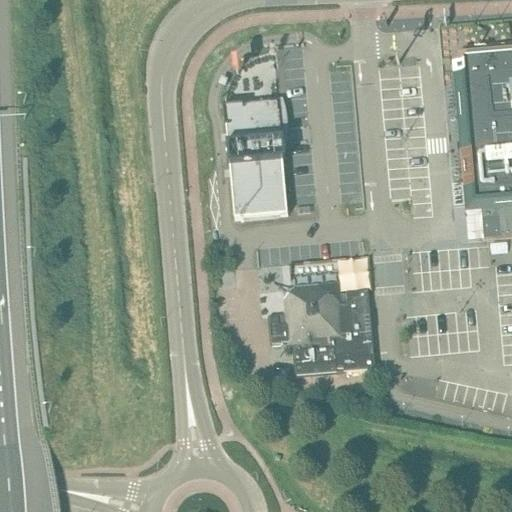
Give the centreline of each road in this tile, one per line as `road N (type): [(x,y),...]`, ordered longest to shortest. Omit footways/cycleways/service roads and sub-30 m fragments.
road 1 (tertiary): [(198,462),(162,104),(174,45),(205,11),(238,0)]
road 2 (unclassified): [(144,508),(0,477)]
